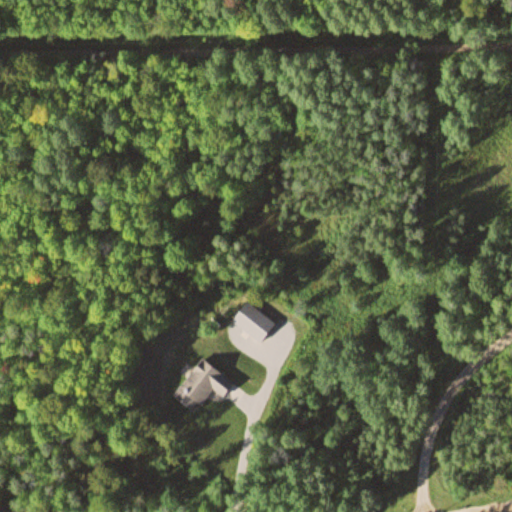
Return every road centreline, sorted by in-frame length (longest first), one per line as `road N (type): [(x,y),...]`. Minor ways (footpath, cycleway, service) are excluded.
road 1 (track): [(0,50),(446,51),(511,42)]
road 2 (residential): [(434,511),(432,463),(446,408),(511,344)]
